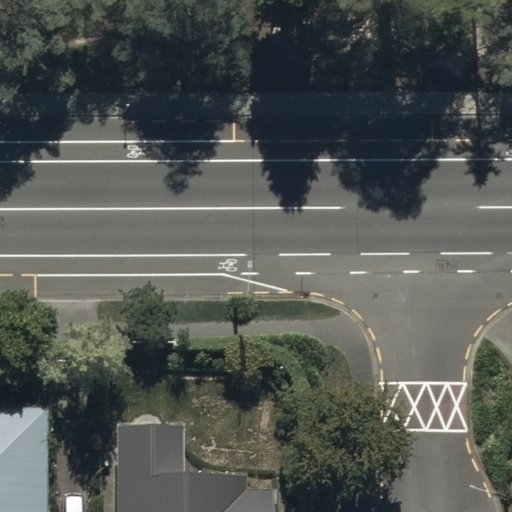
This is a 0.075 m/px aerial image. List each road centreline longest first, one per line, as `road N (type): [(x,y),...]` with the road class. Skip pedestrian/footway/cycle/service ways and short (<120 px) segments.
road 1 (secondary): [(0,211),(428,212)]
road 2 (residential): [(428,212),(433,511)]
